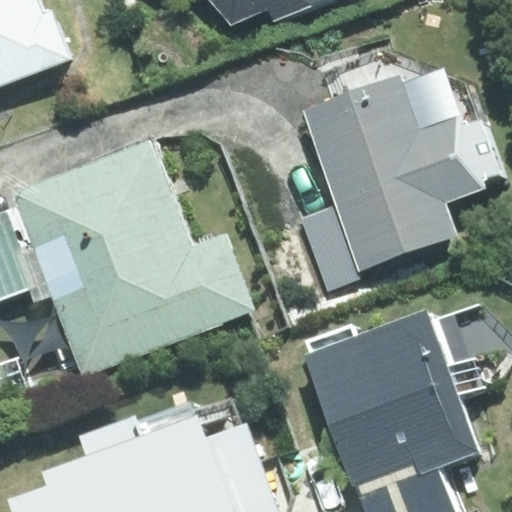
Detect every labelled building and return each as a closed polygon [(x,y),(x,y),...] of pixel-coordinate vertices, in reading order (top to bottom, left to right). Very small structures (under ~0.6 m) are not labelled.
[(0,0),(0,92),(81,62),(64,13),(56,16),(50,0),(0,0)] [(214,0),(238,28),(277,14),(281,25),(344,2),(342,0),(214,0)] [(434,132),(416,79),(311,114),(365,276),(470,240),(459,205),(502,190),(500,182),(511,178),(511,171),(495,122),(481,126),(478,118),(434,132)] [(163,142),(23,194),(90,379),(266,314),(238,237),(203,250),(163,142)] [(18,214),(0,220),(0,304),(44,288),(18,214)] [(492,456),(444,313),(348,345),(353,360),(321,371),(360,489),(427,467),(430,477),(492,456)] [(0,395),(18,390),(10,366),(0,369),(0,395)] [(14,508),(15,511),(280,511),(242,396),(91,447),(96,462),(57,475),(62,491),(14,508)] [(27,428),(0,439),(0,489),(45,470),(27,428)] [(424,511),(418,493),(367,511),(424,511)]
